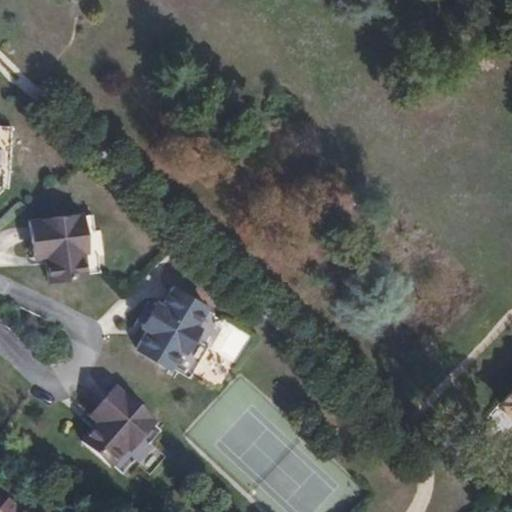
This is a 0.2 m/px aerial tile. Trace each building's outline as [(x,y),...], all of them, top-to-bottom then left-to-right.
[(11,129),(0,127),(0,194),(3,191),(4,180),(11,180),(11,129)] [(93,215),(26,221),(30,243),(27,250),(29,267),(44,267),(49,286),(89,281),(102,276),(102,271),(106,271),(99,231),(95,232),(93,215)] [(152,306),(144,302),(131,331),(138,336),(134,353),(189,381),(206,356),(214,360),(218,355),(233,363),(237,365),(252,337),(168,287),(152,306)] [(511,387),(498,403),(511,416),(511,387)] [(162,431),(114,391),(92,415),(86,414),(80,421),(94,430),(81,445),(123,478),(162,431)] [(16,511),(5,502),(0,508),(0,511),(16,511)]
